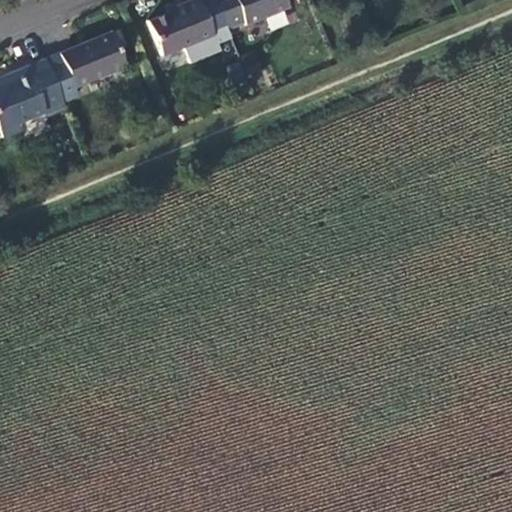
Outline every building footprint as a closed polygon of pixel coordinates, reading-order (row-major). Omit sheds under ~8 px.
[(242,0),(227,7),(242,42),(257,35),(259,40),(304,21),(294,0),(242,0)] [(195,20),(161,35),(176,70),(210,55),(209,52),(226,45),(211,10),(194,18),(195,20)] [(86,100),(138,78),(124,46),(73,68),(86,100)] [(55,123),(78,113),(60,73),(20,89),(22,96),(0,104),(0,129),(6,127),(16,150),(34,143),(32,136),(56,126),(55,123)] [(58,131),(81,122),(78,113),(55,123),(56,126),(58,131)]
